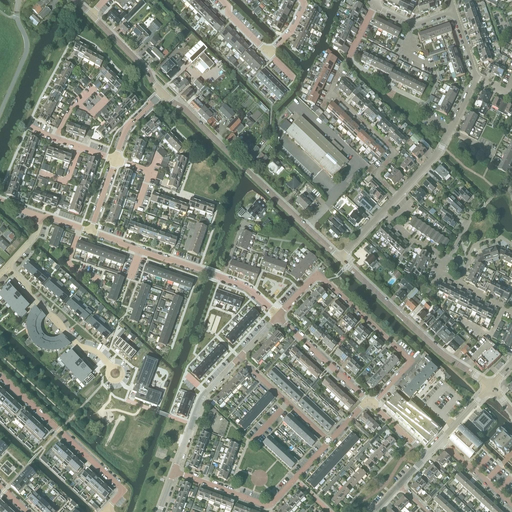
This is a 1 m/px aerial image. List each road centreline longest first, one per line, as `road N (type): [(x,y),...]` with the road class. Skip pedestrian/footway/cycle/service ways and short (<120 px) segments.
road 1 (tertiary): [(339,257),(163,92)]
road 2 (tertiary): [(491,384),(438,350),(339,257)]
road 3 (residential): [(0,376),(120,486),(106,509)]
road 4 (residential): [(174,471),(269,505),(329,442)]
road 5 (residential): [(371,404),(410,360),(317,275)]
road 6 (residential): [(397,196),(376,175),(395,152),(330,91)]
road 7 (residential): [(109,366),(78,345),(6,267)]
road 8 (residential): [(174,471),(198,405),(239,357)]
road 9 (residential): [(451,128),(349,56)]
road 10 (residential): [(367,401),(277,315)]
